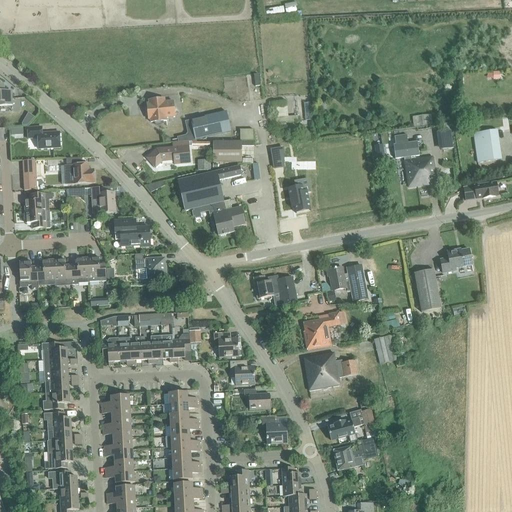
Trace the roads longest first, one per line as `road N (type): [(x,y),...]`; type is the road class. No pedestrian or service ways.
road 1 (unclassified): [(203,265),(511,205)]
road 2 (residential): [(203,265),(91,142),(0,63)]
road 3 (residential): [(313,452),(288,393),(203,265)]
road 4 (residential): [(91,380),(193,375),(207,390),(211,459)]
road 5 (residential): [(97,511),(91,380)]
